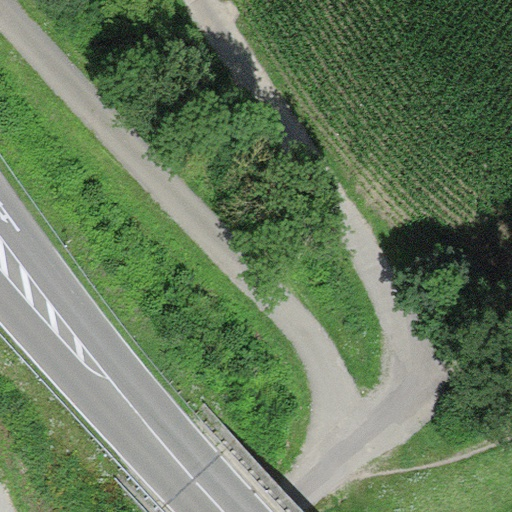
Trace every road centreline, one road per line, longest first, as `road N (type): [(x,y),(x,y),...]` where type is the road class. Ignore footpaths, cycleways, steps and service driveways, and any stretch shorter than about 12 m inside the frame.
road 1 (track): [(346,451),(303,328),(0,2)]
road 2 (secondary): [(232,511),(61,328),(0,250)]
